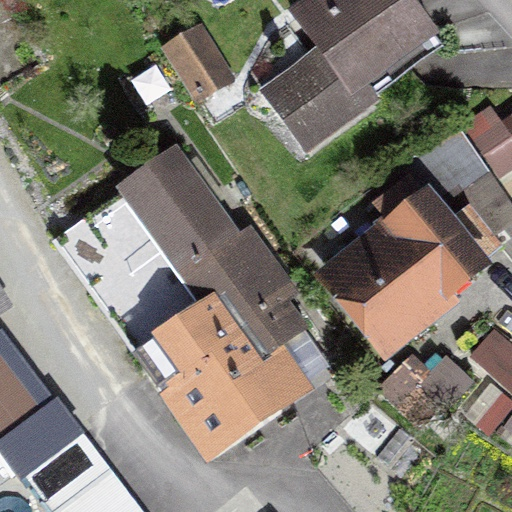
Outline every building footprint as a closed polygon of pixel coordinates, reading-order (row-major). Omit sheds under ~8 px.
[(438,42),(440,40),(411,0),(317,0),(290,20),(314,53),(258,92),(302,154),(378,101),(366,84),(434,36),(438,42)] [(226,85),(195,34),(168,51),(200,102),(226,85)] [(511,157),(511,120),(503,126),(492,109),(464,127),(492,171),(511,157)] [(490,175),(457,129),(374,190),(393,217),(331,262),(389,341),(491,266),(447,206),(490,175)] [(276,348),(302,329),(272,284),(282,277),(248,229),(235,237),(177,154),(55,239),(205,456),(303,388),(276,348)] [(318,230),(330,245),(348,231),(336,216),(318,230)] [(511,400),(511,346),(494,330),(467,360),(511,400)] [(0,338),(0,456),(20,484),(28,478),(52,511),(132,511),(77,436),(73,439),(0,338)] [(433,374),(412,356),(381,393),(415,423),(432,404),(442,413),(471,380),(446,359),(433,374)]
